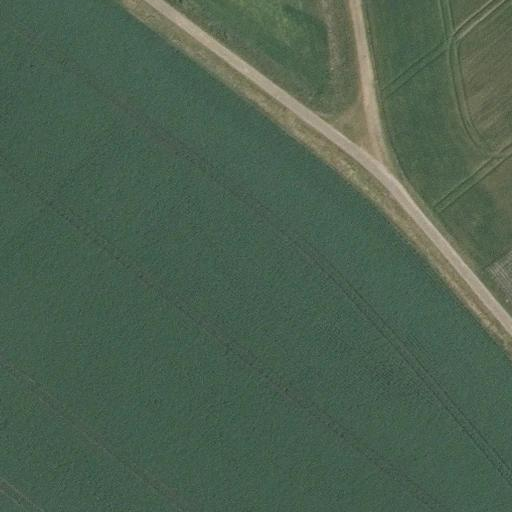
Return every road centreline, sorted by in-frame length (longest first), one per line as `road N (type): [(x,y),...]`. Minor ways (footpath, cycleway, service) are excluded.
road 1 (unclassified): [(511,329),(380,173),(150,0)]
road 2 (track): [(380,173),(351,0)]
